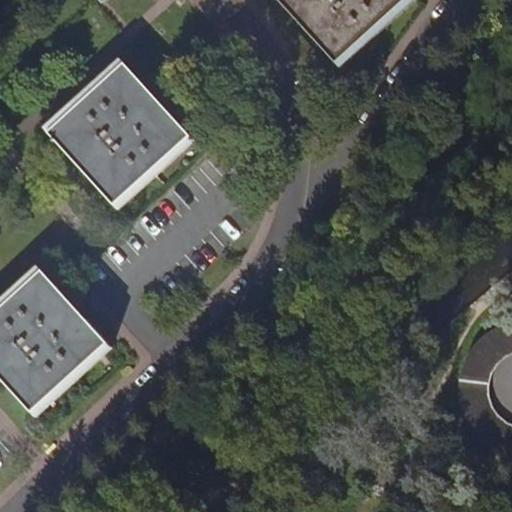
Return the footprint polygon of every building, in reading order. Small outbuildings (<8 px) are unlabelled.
[(95,0),(103,8),(111,0),(95,0)] [(274,0),(339,71),(417,0),(274,0)] [(47,129),(114,201),(189,130),(123,59),(85,94),(47,129)] [(38,418),(115,349),(41,267),(1,303),(0,303),(0,376),(1,377),(38,418)] [(511,324),(509,325),(496,330),(483,339),(471,352),(463,367),(458,390),(460,406),(466,424),(475,438),(487,449),(502,456),(511,459),(511,324)]
